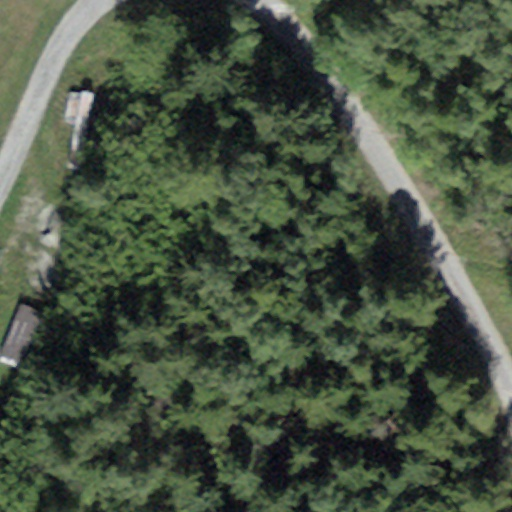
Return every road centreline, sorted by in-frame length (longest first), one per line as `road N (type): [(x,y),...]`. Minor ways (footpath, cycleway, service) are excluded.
road 1 (track): [(247,0),(308,58),(366,135),(511,410)]
road 2 (track): [(0,177),(45,71),(93,0)]
